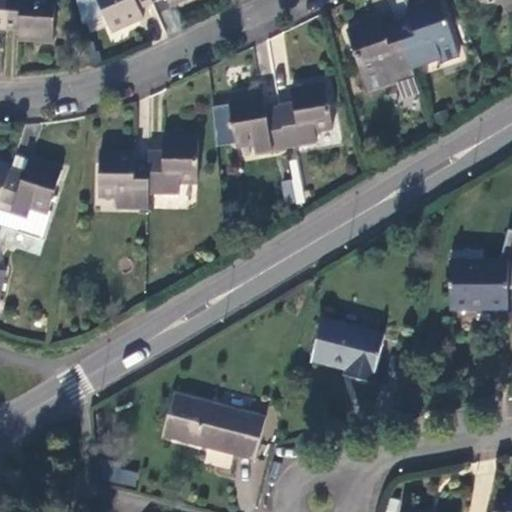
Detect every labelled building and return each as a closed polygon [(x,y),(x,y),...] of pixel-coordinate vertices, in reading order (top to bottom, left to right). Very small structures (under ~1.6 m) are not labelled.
[(20,22),(19,34),(19,42),(55,45),(57,0),(7,0),(6,21),(20,22)] [(96,0),(113,35),(144,21),(140,11),(136,1),(138,0),(96,0)] [(140,11),(154,6),(152,2),(151,0),(138,0),(136,1),(140,11)] [(401,34),(413,69),(442,57),(438,48),(457,41),(442,0),(436,0),(407,10),(409,17),(414,30),(401,34)] [(508,12),(511,9),(511,0),(479,0),(486,11),(502,3),(508,12)] [(409,17),(396,22),(401,34),(414,30),(409,17)] [(370,95),(403,82),(399,72),(413,69),(401,34),(389,38),(384,26),(381,19),(347,31),(370,95)] [(6,21),(6,33),(19,34),(20,22),(6,21)] [(401,34),(396,22),(384,26),(389,38),(401,34)] [(403,82),(416,78),(413,69),(399,72),(403,82)] [(282,115),(288,146),(319,141),(318,131),(334,129),(328,83),(292,89),(294,102),(296,111),(282,112),(282,115)] [(257,153),(288,148),(288,146),(282,115),(269,117),(266,107),(265,97),(230,102),(237,147),(255,144),(257,153)] [(280,103),(281,105),(282,112),(296,111),(294,102),(280,103)] [(281,105),(266,107),(269,117),(282,115),(282,112),(281,105)] [(150,172),(150,193),(181,193),(181,183),(199,183),(200,138),(164,136),(164,148),(165,158),(149,158),(150,160),(150,172)] [(164,148),(150,148),(149,158),(165,158),(164,148)] [(118,208),(150,209),(150,193),(150,172),(136,171),(136,159),(136,151),(100,150),(100,197),(117,197),(118,208)] [(30,161),(16,155),(12,166),(9,176),(22,181),(30,161)] [(0,204),(0,222),(41,236),(64,170),(30,159),(30,161),(22,181),(9,176),(0,204)] [(150,160),(136,159),(136,171),(150,172),(150,160)] [(306,209),(298,160),(292,162),(300,209),(306,209)] [(0,204),(9,176),(12,166),(0,162),(0,204)] [(238,235),(230,241),(234,248),(243,243),(238,235)] [(511,246),(506,245),(501,261),(452,262),(451,311),(508,309),(509,282),(511,281),(511,246)] [(385,334),(324,319),(313,361),(350,371),(349,377),(373,382),(385,334)] [(215,345),(206,351),(210,359),(219,353),(215,345)] [(267,418),(175,393),(164,436),(256,461),(267,418)] [(115,465),(102,461),(103,480),(112,481),(115,465)] [(493,511),(511,511),(511,500),(498,496),(493,511)]
